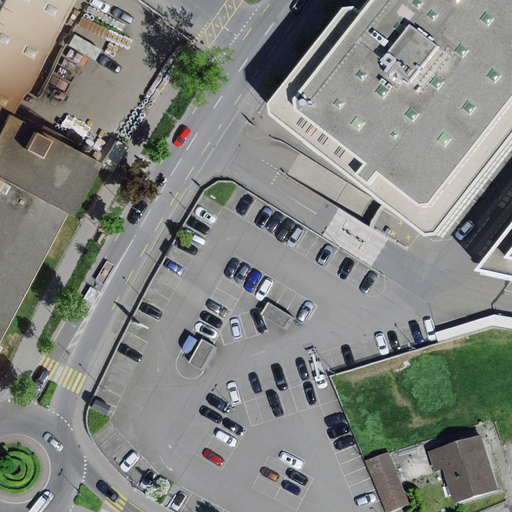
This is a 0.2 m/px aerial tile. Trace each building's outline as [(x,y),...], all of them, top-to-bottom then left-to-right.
[(0,0),(0,310),(82,157),(0,113),(61,0),(0,0)] [(511,0),(369,0),(369,2),(361,13),(353,8),(342,8),(267,103),(269,116),(424,234),(435,233),(511,135),(511,0)] [(76,153),(78,153),(81,153),(83,152),(84,151),(85,149),(86,147),(85,144),(84,142),(83,141),(81,140),(79,140),(77,140),(75,141),(73,143),(72,145),(72,147),(73,150),(74,151),(76,153)] [(511,251),(492,277),(511,281),(511,251)] [(260,315),(283,329),(290,318),(267,304),(260,315)] [(511,317),(494,314),(434,333),(438,344),(494,327),(511,330),(511,317)] [(189,363),(201,369),(213,347),(202,340),(189,363)] [(483,434),(428,452),(434,472),(443,469),(454,503),(500,488),(483,434)] [(388,453),(366,462),(386,511),(389,511),(409,504),(388,453)]
